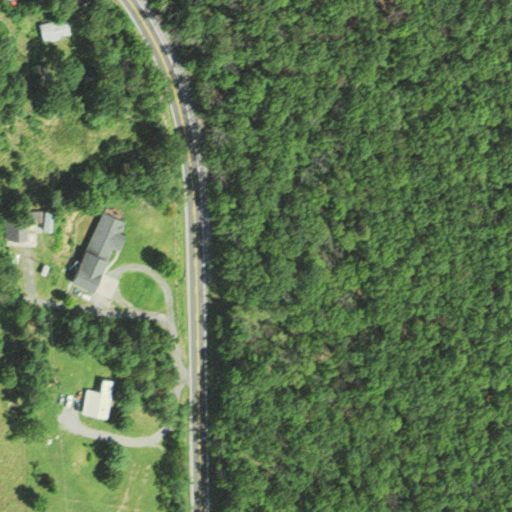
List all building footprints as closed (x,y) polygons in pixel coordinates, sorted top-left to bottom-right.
[(67,17),(71,34),(43,40),(39,22),(67,17)] [(112,245),(93,288),(72,278),(103,211),(123,220),(118,231),(125,234),(119,248),(112,245)] [(6,218),(28,218),(28,237),(6,237),(6,218)] [(112,379),(107,415),(83,412),(86,388),(101,389),(102,377),(112,379)] [(92,444),(89,468),(83,467),(82,474),(69,472),(74,442),(92,444)]
